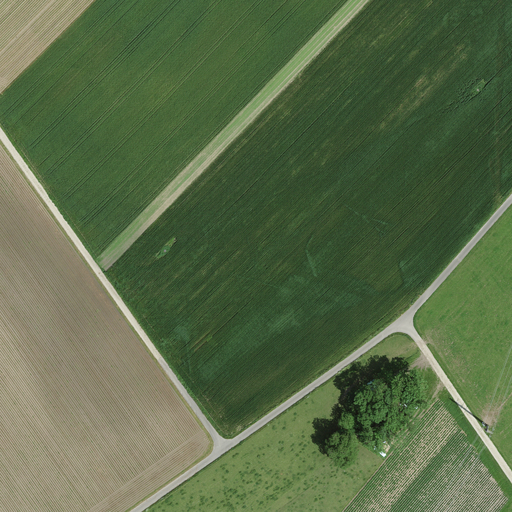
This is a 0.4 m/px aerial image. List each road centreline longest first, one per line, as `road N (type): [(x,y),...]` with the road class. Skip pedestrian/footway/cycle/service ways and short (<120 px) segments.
road 1 (track): [(511,198),(401,320),(135,511)]
road 2 (track): [(0,131),(224,449)]
road 3 (track): [(401,320),(511,478)]
